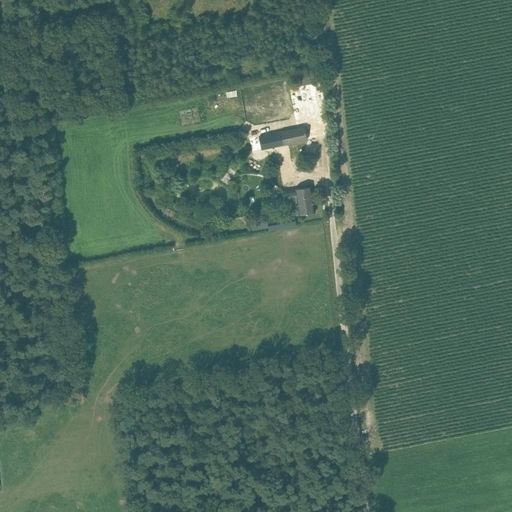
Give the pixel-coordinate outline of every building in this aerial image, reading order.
[(269,102),(269,92),(251,93),(252,103),(269,102)] [(307,140),(304,127),(262,136),(264,148),(283,144),(284,145),(307,140)] [(297,189),(297,190),(298,198),(301,214),(315,212),(311,187),(297,189)] [(297,190),(283,192),(284,200),(290,199),(298,198),(297,190)] [(276,217),(276,219),(269,220),(270,229),(295,225),(293,216),(292,215),(276,217)]
